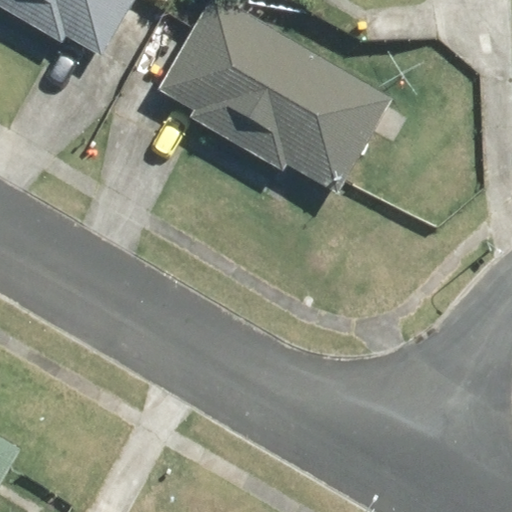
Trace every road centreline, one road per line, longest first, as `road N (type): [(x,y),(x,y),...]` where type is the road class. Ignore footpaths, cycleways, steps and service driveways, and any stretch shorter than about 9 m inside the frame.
road 1 (residential): [(401,468),(0,232)]
road 2 (residential): [(511,309),(401,468)]
